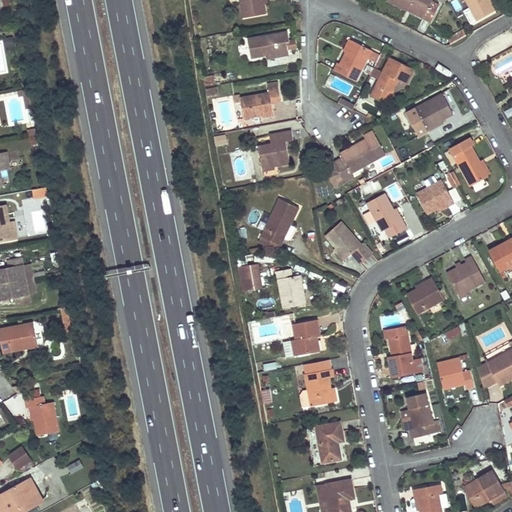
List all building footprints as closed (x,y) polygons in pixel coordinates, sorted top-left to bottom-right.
[(240,0),(243,18),(265,13),(264,4),(262,0),(240,0)] [(434,0),(389,0),(408,10),(410,7),(425,15),(424,18),(431,22),(440,5),(433,2),(434,0)] [(466,0),(478,20),(496,10),(490,0),(466,0)] [(490,0),(496,10),(502,7),(497,0),(490,0)] [(290,41),(288,32),(247,40),(251,58),(267,56),(281,53),(282,57),(290,55),(288,42),(290,41)] [(468,34),(466,32),(450,40),(453,46),(469,37),(468,34)] [(511,33),(477,44),(481,58),(511,48),(511,33)] [(350,39),(344,51),(347,53),(353,40),(350,39)] [(372,50),(353,40),(347,53),(341,64),(338,62),(334,70),(356,81),(372,50)] [(0,73),(9,72),(2,41),(0,41),(0,73)] [(374,68),(378,69),(384,56),(381,54),(374,68)] [(415,70),(390,57),(371,96),(380,101),(391,96),(396,86),(393,84),(396,79),(399,80),(407,84),(415,70)] [(204,79),(205,87),(212,85),(211,77),(204,79)] [(240,95),(234,96),(235,103),(241,102),(245,120),(263,116),(275,114),(273,104),(282,102),(279,87),(269,89),(270,92),(241,97),(240,95)] [(28,88),(17,91),(18,96),(24,95),(26,104),(31,103),(28,88)] [(206,90),(207,97),(220,95),(219,88),(206,90)] [(442,120),(453,115),(441,94),(415,108),(428,133),(440,126),(438,122),(442,120)] [(355,106),(341,98),(338,102),(353,110),(355,106)] [(344,158),(336,162),(343,175),(333,181),(337,187),(355,178),(353,173),(379,159),(387,154),(374,130),(365,135),(367,139),(369,141),(354,149),(353,147),(341,153),(344,158)] [(287,142),(294,141),(292,131),(271,135),(272,144),(259,146),(263,170),(291,164),(287,142)] [(225,134),(214,136),(215,144),(226,142),(225,134)] [(449,148),(470,187),(492,176),(490,174),(487,176),(480,161),(472,146),(474,145),(470,137),(449,148)] [(354,149),(369,141),(367,139),(353,147),(354,149)] [(483,160),(480,161),(487,176),(490,174),(483,160)] [(343,175),(336,162),(326,167),(333,181),(343,175)] [(454,171),(451,173),(458,187),(461,185),(454,171)] [(455,188),(458,187),(451,173),(447,174),(455,188)] [(446,206),(453,202),(441,180),(416,193),(426,212),(434,208),(444,203),(446,206)] [(456,189),(450,192),(454,201),(460,198),(456,189)] [(394,209),(385,193),(367,203),(382,231),(386,230),(390,238),(408,228),(404,220),(400,222),(394,209)] [(300,208),(281,199),(262,237),(282,246),(300,208)] [(436,211),(446,206),(444,203),(434,208),(436,211)] [(6,206),(0,206),(0,241),(12,240),(9,221),(6,206)] [(400,222),(404,220),(397,208),(394,209),(400,222)] [(15,220),(9,221),(12,240),(19,238),(15,220)] [(360,244),(341,222),(326,236),(336,248),(346,259),(352,254),(358,260),(369,249),(363,242),(360,244)] [(43,224),(36,226),(38,234),(45,233),(43,224)] [(259,243),(278,252),(282,246),(262,237),(259,243)] [(489,250),(500,271),(509,266),(506,262),(505,260),(511,256),(511,257),(511,241),(507,244),(506,241),(489,250)] [(334,250),(344,262),(346,259),(336,248),(334,250)] [(468,292),(487,281),(473,256),(466,259),(467,263),(463,265),(458,268),(448,273),(460,296),(468,292)] [(509,266),(500,271),(502,274),(511,268),(511,257),(511,256),(505,260),(506,262),(509,266)] [(31,304),(23,258),(9,261),(10,268),(0,270),(0,301),(15,299),(17,306),(31,304)] [(42,262),(32,263),(33,271),(43,270),(42,262)] [(258,263),(239,267),(243,291),(263,287),(258,263)] [(307,304),(302,275),(293,277),(292,269),(277,271),(284,308),(307,304)] [(417,312),(443,298),(433,279),(426,283),(427,286),(417,291),(408,296),(417,312)] [(416,288),(417,291),(427,286),(426,283),(416,288)] [(402,302),(396,305),(399,310),(405,307),(402,302)] [(64,324),(72,323),(70,314),(69,306),(61,308),(64,324)] [(279,313),(278,322),(293,322),(293,313),(279,313)] [(402,314),(381,316),(381,325),(402,324),(402,314)] [(320,336),(317,320),(294,324),(297,340),(294,340),(297,355),(319,351),(317,337),(320,336)] [(38,337),(35,323),(0,329),(0,335),(3,351),(25,347),(23,340),(38,337)] [(408,334),(406,327),(384,331),(386,338),(389,338),(408,334)] [(424,371),(421,360),(413,361),(408,334),(389,338),(391,352),(394,351),(395,357),(393,358),(389,358),(393,377),(416,373),(424,371)] [(23,340),(25,347),(39,344),(38,337),(23,340)] [(511,342),(510,344),(511,348),(511,350),(487,364),(498,384),(500,388),(511,380),(511,342)] [(468,365),(460,366),(459,359),(437,364),(443,389),(465,384),(466,389),(474,388),(468,365)] [(498,384),(487,364),(479,369),(485,391),(498,384)] [(333,369),(306,374),(309,390),(304,391),(297,395),(299,408),(337,401),(336,391),(332,392),(332,388),(330,377),(334,377),(333,369)] [(25,391),(23,385),(19,385),(13,387),(18,393),(25,391)] [(430,423),(432,423),(426,392),(406,396),(410,410),(413,427),(409,428),(411,437),(432,433),(430,423)] [(59,431),(54,402),(45,404),(44,396),(26,400),(27,407),(32,406),(35,420),(38,435),(59,431)] [(431,404),(434,416),(441,414),(438,402),(431,404)] [(406,410),(400,412),(404,429),(409,428),(406,410)] [(340,421),(316,426),(323,461),(342,458),(339,441),(344,440),(340,421)] [(26,462),(19,448),(5,455),(11,468),(26,462)] [(79,459),(67,465),(71,473),(83,467),(79,459)] [(13,472),(27,465),(26,462),(11,468),(13,472)] [(507,495),(493,471),(478,479),(479,482),(466,490),(475,506),(489,498),(493,504),(507,495)] [(37,502),(39,504),(45,501),(33,478),(23,482),(27,489),(30,487),(37,502)] [(350,478),(326,483),(316,485),(319,502),(329,500),(330,504),(331,511),(350,511),(348,498),(354,497),(350,478)] [(479,482),(478,479),(464,487),(466,490),(479,482)] [(24,509),(37,502),(32,491),(27,494),(25,490),(27,489),(23,482),(12,489),(13,491),(4,496),(3,493),(0,494),(0,507),(0,508),(0,511),(24,511),(25,511),(24,509)] [(441,511),(438,493),(431,495),(430,486),(412,489),(414,498),(418,497),(420,511),(441,511)] [(39,504),(37,502),(24,509),(25,511),(39,504)]
